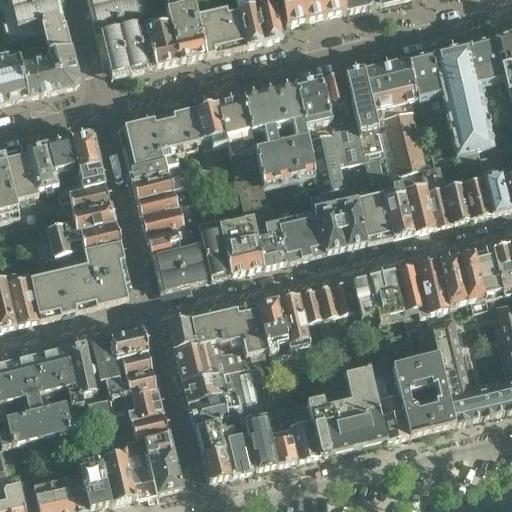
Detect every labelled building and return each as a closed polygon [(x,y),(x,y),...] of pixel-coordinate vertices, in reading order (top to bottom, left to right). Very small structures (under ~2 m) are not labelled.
[(63,21),(58,1),(57,0),(0,0),(0,19),(5,39),(8,41),(18,38),(19,43),(43,37),(40,26),(63,21)] [(84,0),(101,67),(106,66),(111,84),(123,81),(153,74),(154,73),(145,35),(138,36),(134,21),(145,19),(147,15),(142,0),(84,0)] [(205,62),(195,20),(190,0),(178,0),(181,12),(166,15),(167,18),(152,22),(154,32),(145,35),(154,73),(178,68),(186,67),(186,66),(205,62)] [(280,33),(272,0),(233,0),(235,5),(239,23),(246,52),(283,44),(280,33)] [(345,18),(340,0),(277,0),(285,32),(345,18)] [(378,10),(375,0),(340,0),(345,18),(378,10)] [(421,0),(375,0),(378,10),(421,0)] [(246,52),(239,23),(235,5),(214,9),(216,15),(195,20),(205,62),(246,52)] [(70,50),(63,21),(40,26),(43,37),(47,55),(70,50)] [(511,66),(511,38),(493,43),(499,70),(511,66)] [(495,160),(482,104),(506,98),(506,96),(499,70),(493,43),(407,64),(421,119),(444,114),(456,162),(469,159),(471,166),(477,164),(495,160)] [(79,85),(70,50),(47,55),(49,61),(54,60),(62,95),(74,92),(75,92),(77,91),(78,90),(78,89),(79,88),(79,87),(79,86),(79,85)] [(28,103),(20,69),(18,61),(7,64),(7,60),(0,61),(0,109),(2,110),(2,109),(16,106),(28,103)] [(62,95),(54,60),(49,61),(49,62),(41,64),(40,60),(32,62),(33,66),(20,69),(28,103),(40,100),(41,101),(50,98),(62,95)] [(425,175),(414,130),(423,128),(421,119),(407,64),(399,67),(398,66),(372,73),(363,75),(378,139),(388,136),(401,188),(413,239),(452,230),(441,186),(438,172),(425,175)] [(511,94),(511,66),(499,70),(506,96),(511,94)] [(384,161),(378,139),(363,75),(344,79),(351,108),(346,109),(326,114),(330,128),(333,139),(340,171),(365,166),(384,161)] [(346,109),(339,81),(319,85),(326,114),(346,109)] [(330,128),(326,114),(319,85),(294,91),(304,135),(330,128)] [(315,177),(307,146),(304,135),(294,91),(275,95),(283,130),(291,128),(296,145),(288,147),(296,182),(315,177)] [(276,147),(273,136),(278,134),(277,131),(283,130),(275,95),(242,103),(251,138),(257,136),(258,139),(263,138),(266,149),(261,150),(262,154),(255,155),(264,190),(296,182),(288,147),(281,149),(280,146),(276,147)] [(269,211),(264,190),(255,155),(251,138),(242,103),(216,110),(226,149),(242,217),(249,216),(254,234),(277,228),(276,226),(272,210),(269,211)] [(226,149),(216,110),(188,117),(123,132),(128,153),(123,154),(128,174),(174,163),(175,163),(175,162),(183,160),(181,153),(202,148),(203,154),(226,149)] [(340,171),(333,139),(307,146),(315,177),(320,199),(331,197),(344,193),(339,171),(340,171)] [(99,170),(93,146),(94,146),(93,144),(93,143),(92,143),(91,142),(90,141),(89,141),(88,140),(87,141),(87,140),(85,141),(71,144),(79,175),(99,170)] [(74,170),(68,145),(48,150),(54,175),(74,170)] [(58,190),(54,175),(48,150),(26,155),(36,196),(58,190)] [(38,203),(36,196),(26,155),(3,161),(15,209),(38,203)] [(511,216),(503,183),(497,160),(495,160),(477,164),(482,184),(491,221),(511,216)] [(15,209),(3,161),(0,161),(0,221),(9,220),(9,221),(17,219),(15,209)] [(166,182),(164,174),(176,171),(174,163),(128,174),(132,190),(166,182)] [(491,221),(482,184),(472,186),(467,167),(458,170),(462,189),(471,225),(491,221)] [(511,215),(511,169),(511,170),(511,175),(511,180),(503,183),(511,216),(511,215)] [(104,188),(99,170),(79,175),(78,175),(82,193),(104,188)] [(182,194),(180,186),(170,188),(168,181),(166,182),(132,190),(136,206),(174,197),(174,196),(182,194)] [(471,225),(462,189),(448,192),(446,184),(441,186),(452,230),(471,225)] [(109,208),(104,188),(82,193),(61,198),(63,207),(70,205),(73,217),(109,208)] [(413,239),(401,188),(391,191),(393,202),(382,205),(392,244),(413,239)] [(366,250),(356,207),(355,206),(352,192),(344,193),(331,197),(345,255),(366,250)] [(178,213),(174,197),(136,206),(140,222),(178,213)] [(345,255),(331,197),(320,199),(310,202),(313,217),(324,260),(345,255)] [(392,244),(382,205),(381,199),(355,206),(356,207),(366,250),(392,244)] [(114,229),(110,212),(109,208),(73,217),(72,218),(75,229),(64,232),(66,241),(114,229)] [(183,234),(178,213),(140,222),(145,243),(170,237),(183,234)] [(264,274),(256,244),(254,234),(249,216),(242,217),(240,218),(243,229),(235,231),(246,278),(264,274)] [(324,260),(313,217),(276,226),(277,228),(279,239),(286,269),(302,265),(324,260)] [(246,278),(235,231),(227,233),(224,222),(215,224),(218,236),(229,282),(246,278)] [(119,248),(114,229),(66,241),(64,232),(48,236),(55,265),(60,263),(119,248)] [(229,282),(218,236),(198,241),(200,250),(174,256),(151,262),(159,299),(229,282)] [(174,256),(170,237),(145,243),(151,262),(174,256)] [(286,269),(279,239),(256,244),(264,274),(286,269)] [(129,289),(120,249),(119,248),(60,263),(63,273),(28,282),(28,284),(39,327),(127,306),(125,297),(132,296),(130,288),(129,289)] [(511,299),(511,271),(507,251),(491,255),(503,302),(511,299)] [(503,302),(491,255),(473,259),(484,306),(503,302)] [(484,306),(473,259),(460,262),(455,263),(466,308),(465,308),(468,320),(473,319),(486,316),(484,306)] [(466,308),(455,263),(437,267),(448,312),(465,308),(466,308)] [(448,312),(437,267),(415,272),(427,321),(425,322),(428,335),(429,338),(431,337),(430,329),(437,328),(435,319),(449,316),(448,312)] [(427,321),(415,272),(392,278),(402,321),(407,340),(428,335),(425,322),(427,321)] [(39,327),(28,284),(16,287),(13,274),(3,277),(5,284),(16,332),(39,327)] [(402,321),(392,278),(351,287),(360,326),(379,322),(380,326),(402,321)] [(0,336),(16,332),(5,284),(0,284),(0,336)] [(354,317),(347,288),(331,292),(338,321),(354,317)] [(338,321),(331,292),(315,296),(322,325),(338,321)] [(322,325),(315,296),(299,300),(306,329),(322,325)] [(309,345),(306,329),(299,300),(277,305),(287,343),(291,360),(298,359),(295,348),(309,345)] [(287,343),(277,305),(256,310),(267,357),(268,360),(277,358),(275,346),(287,343)] [(511,309),(496,314),(511,383),(511,388),(469,398),(451,324),(437,328),(430,329),(431,337),(432,339),(442,382),(447,403),(448,403),(454,431),(470,427),(470,426),(482,423),(482,424),(493,422),(492,421),(505,418),(505,419),(511,417),(511,309)] [(267,357),(256,310),(190,326),(196,351),(208,348),(242,340),(247,362),(267,357)] [(196,351),(190,326),(168,330),(174,356),(196,351)] [(147,359),(142,337),(111,344),(116,366),(147,359)] [(447,403),(442,382),(432,339),(425,341),(430,362),(414,366),(421,393),(435,390),(439,406),(425,409),(431,437),(454,431),(448,403),(447,403)] [(120,384),(116,366),(111,344),(91,349),(100,388),(120,384)] [(226,378),(222,358),(211,360),(208,348),(196,351),(174,356),(182,388),(226,378)] [(96,401),(84,351),(65,355),(73,390),(74,394),(67,396),(70,410),(82,407),(81,405),(96,401)] [(80,436),(77,421),(67,424),(64,409),(41,415),(38,403),(54,399),(53,395),(73,390),(65,355),(0,370),(0,449),(1,455),(80,436)] [(151,376),(147,359),(116,366),(120,384),(151,376)] [(431,437),(425,409),(411,413),(407,397),(421,393),(414,366),(391,371),(399,402),(409,443),(431,437)] [(266,404),(259,370),(226,378),(232,400),(233,400),(238,398),(242,415),(262,410),(261,405),(266,404)] [(385,446),(370,384),(367,373),(362,374),(362,375),(343,380),(350,406),(324,412),(322,403),(306,407),(311,427),(319,462),(385,446)] [(155,394),(151,376),(120,384),(100,388),(104,406),(124,402),(155,394)] [(232,400),(226,378),(182,388),(188,410),(232,400)] [(409,443),(399,402),(387,405),(384,390),(380,391),(378,382),(370,384),(385,446),(386,452),(394,450),(393,446),(409,443)] [(162,420),(155,394),(124,402),(130,427),(162,420)] [(227,424),(225,415),(236,412),(233,400),(232,400),(188,410),(187,410),(193,432),(227,424)] [(319,462),(311,427),(306,428),(302,411),(285,415),(282,400),(266,404),(274,436),(289,432),(291,440),(297,467),(319,462)] [(135,505),(122,448),(119,449),(109,405),(87,410),(94,440),(108,437),(112,451),(97,454),(100,465),(110,510),(135,505)] [(162,420),(130,427),(115,430),(119,449),(134,445),(143,443),(167,438),(162,420)] [(219,436),(231,433),(241,431),(238,422),(227,424),(193,432),(203,470),(208,488),(231,483),(219,436)] [(277,472),(270,445),(266,425),(244,430),(255,477),(277,472)] [(252,478),(243,442),(233,444),(231,433),(219,436),(231,483),(252,478)] [(171,454),(167,438),(143,443),(147,460),(171,454)] [(297,467),(291,440),(270,445),(277,472),(297,467)] [(155,500),(146,460),(147,460),(143,443),(134,445),(138,462),(126,465),(135,505),(147,502),(148,507),(151,506),(150,501),(155,500)] [(181,494),(171,454),(147,460),(146,460),(155,500),(181,494)] [(0,511),(21,511),(16,486),(6,488),(5,483),(3,475),(0,462),(0,511)] [(79,475),(76,464),(36,473),(39,485),(48,483),(56,481),(64,480),(79,476),(79,475)] [(103,511),(110,510),(100,465),(91,467),(92,472),(79,475),(79,476),(87,511),(103,511)] [(13,481),(11,473),(3,475),(5,483),(13,481)] [(87,511),(79,476),(64,480),(65,485),(71,511),(87,511)] [(71,511),(65,485),(57,487),(56,481),(48,483),(54,511),(71,511)] [(54,511),(48,483),(39,485),(40,491),(33,492),(37,511),(54,511)]
